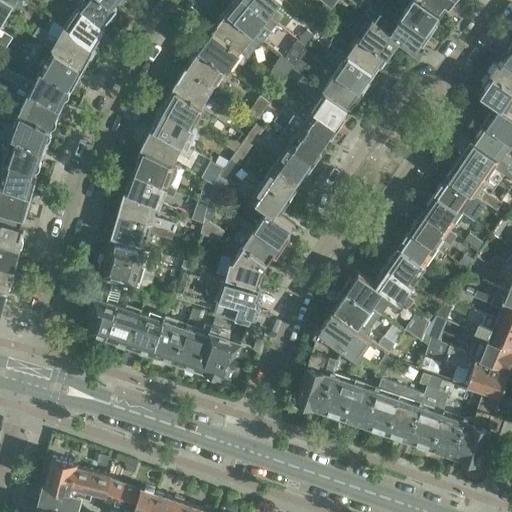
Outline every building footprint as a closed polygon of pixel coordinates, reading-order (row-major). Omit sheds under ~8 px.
[(0,0),(0,26),(13,4),(5,0),(0,0)] [(77,0),(75,3),(105,28),(105,27),(103,25),(117,7),(113,4),(108,0),(77,0)] [(226,9),(225,10),(253,32),(262,40),(271,29),(276,23),(267,15),(249,0),(235,0),(232,1),(226,9)] [(249,0),(267,15),(276,22),(282,15),(273,7),(279,0),(249,0)] [(347,0),(338,0),(328,14),(335,19),(345,6),(344,5),(348,0),(347,0)] [(406,0),(409,2),(402,12),(430,32),(437,22),(434,19),(439,12),(423,0),(406,0)] [(423,0),(439,12),(444,5),(448,8),(454,0),(423,0)] [(64,25),(63,25),(93,47),(94,47),(93,46),(105,28),(75,3),(75,4),(77,6),(64,25)] [(371,3),(365,12),(372,16),(374,18),(390,29),(396,34),(414,47),(419,40),(422,43),(430,32),(402,12),(396,20),(380,9),(371,3)] [(323,5),(315,17),(321,21),(330,9),(323,5)] [(219,21),(213,29),(240,49),(249,56),(262,40),(253,32),(225,10),(220,17),(219,21)] [(359,19),(352,30),(359,35),(387,54),(395,43),(391,41),(396,34),(390,29),(374,18),(372,16),(365,12),(365,11),(359,19)] [(93,47),(63,25),(56,38),(38,26),(33,34),(44,41),(51,47),(82,67),(93,47)] [(200,48),(227,68),(240,49),(213,29),(208,37),(204,38),(201,42),(201,46),(200,48)] [(313,34),(306,29),(298,39),(305,44),(313,34)] [(4,31),(0,38),(0,41),(6,45),(12,36),(4,31)] [(333,42),(347,52),(372,69),(377,62),(380,64),(387,54),(359,35),(352,46),(337,36),(333,42)] [(305,46),(296,39),(284,57),(293,63),(305,46)] [(51,47),(44,41),(32,64),(38,68),(70,86),(71,87),(82,67),(51,47)] [(342,59),(334,71),(363,90),(370,79),(367,76),(372,69),(347,52),(331,41),(326,48),(342,59)] [(191,57),(185,66),(212,86),(214,87),(227,68),(200,48),(194,56),(191,57)] [(293,65),(292,66),(300,72),(311,55),(303,50),(293,65)] [(280,55),(268,71),(272,74),(282,80),(292,66),(293,65),(284,57),(280,55)] [(497,62),(490,72),(511,86),(511,62),(505,57),(500,64),(497,62)] [(3,66),(0,72),(0,73),(1,74),(14,82),(60,107),(66,96),(68,95),(70,91),(69,89),(70,86),(38,68),(32,82),(27,79),(3,66)] [(174,86),(173,86),(211,113),(225,122),(230,115),(218,105),(206,96),(212,86),(185,66),(173,86),(174,86)] [(334,71),(323,88),(347,105),(353,98),(356,100),(363,90),(334,71)] [(486,85),(481,92),(511,113),(511,103),(510,102),(511,99),(511,86),(490,72),(482,82),(486,85)] [(302,74),(295,83),(299,86),(311,95),(306,103),(339,125),(346,114),(343,112),(347,105),(323,88),(305,76),(302,74)] [(269,99),(282,82),(272,75),(260,93),(269,99)] [(14,82),(9,91),(18,95),(25,98),(18,113),(51,128),(52,125),(54,124),(56,120),(55,117),(60,107),(14,82)] [(161,106),(192,126),(201,132),(211,113),(173,86),(163,105),(162,105),(161,106)] [(256,119),(269,100),(260,93),(247,113),(256,119)] [(284,104),(279,111),(323,141),(328,134),(332,136),(339,125),(310,105),(306,103),(305,105),(303,103),(297,112),(284,104)] [(511,113),(496,103),(483,122),(510,141),(511,137),(511,113)] [(161,106),(150,127),(182,145),(192,126),(161,106)] [(278,136),(287,142),(288,143),(314,161),(321,150),(318,148),(323,141),(279,111),(273,120),(284,128),(278,136)] [(1,122),(0,123),(0,130),(8,134),(43,149),(47,139),(50,137),(51,133),(50,130),(51,128),(18,113),(12,127),(1,122)] [(255,122),(243,139),(251,145),(263,128),(255,122)] [(480,133),(474,141),(511,167),(511,156),(503,150),(510,141),(483,122),(477,131),(480,133)] [(142,148),(174,165),(175,162),(173,162),(178,153),(188,158),(192,150),(182,145),(150,127),(140,147),(142,148)] [(43,149),(8,134),(0,155),(0,157),(3,159),(37,172),(37,171),(36,170),(36,168),(39,167),(40,163),(39,161),(43,149)] [(224,142),(235,150),(239,144),(228,136),(224,142)] [(235,150),(230,157),(239,163),(251,145),(243,139),(239,144),(235,150)] [(467,145),(460,155),(487,175),(493,165),(511,178),(511,167),(474,141),(470,147),(467,145)] [(287,142),(275,160),(298,177),(303,169),(307,172),(314,161),(288,143),(287,142)] [(138,158),(134,170),(166,185),(174,189),(182,169),(142,148),(142,149),(141,149),(138,152),(137,155),(137,158),(138,158)] [(228,159),(219,154),(214,162),(223,166),(228,159)] [(456,168),(450,176),(474,193),(496,208),(502,201),(479,186),(487,175),(460,155),(452,166),(456,168)] [(239,163),(230,157),(223,168),(218,175),(226,181),(239,163)] [(0,170),(0,184),(31,193),(37,172),(3,159),(0,170)] [(269,169),(262,178),(289,197),(297,186),(293,184),(298,177),(275,160),(269,169)] [(211,161),(202,178),(203,179),(212,184),(218,175),(223,168),(211,161)] [(124,189),(124,190),(157,204),(158,203),(159,203),(160,201),(163,202),(166,194),(171,196),(174,189),(166,185),(134,170),(130,180),(130,179),(127,181),(126,185),(126,188),(127,188),(127,190),(124,189)] [(442,181),(434,192),(462,211),(474,193),(450,176),(445,183),(442,181)] [(236,187),(250,197),(266,208),(273,212),(274,212),(279,204),(282,207),(289,197),(262,178),(255,188),(242,178),(236,187)] [(198,200),(207,204),(212,184),(203,179),(198,200)] [(0,209),(23,215),(25,215),(31,193),(0,184),(0,209)] [(124,190),(117,212),(151,224),(173,232),(175,222),(154,216),(157,204),(124,190)] [(431,204),(426,211),(450,229),(462,211),(434,192),(427,202),(431,204)] [(207,204),(203,217),(208,220),(219,202),(209,195),(207,204)] [(198,200),(191,218),(202,223),(203,217),(207,204),(198,200)] [(291,223),(274,212),(273,212),(266,208),(260,217),(254,226),(282,244),(289,233),(286,231),(291,223)] [(0,221),(19,227),(23,215),(0,209),(0,221)] [(417,216),(410,227),(437,247),(443,238),(449,242),(456,233),(450,229),(426,211),(421,218),(417,216)] [(117,212),(111,234),(116,236),(146,244),(149,234),(171,239),(173,232),(151,224),(117,212)] [(202,223),(200,231),(216,240),(223,230),(208,220),(203,217),(202,223)] [(509,220),(504,217),(494,232),(500,235),(509,220)] [(0,244),(17,249),(17,248),(20,246),(22,240),(20,237),(23,228),(19,227),(0,221),(0,244)] [(239,229),(234,237),(242,243),(268,259),(272,253),(275,254),(282,244),(254,226),(248,236),(239,229)] [(406,239),(401,247),(426,264),(437,247),(410,227),(403,237),(406,239)] [(469,232),(465,238),(479,248),(484,242),(469,232)] [(115,240),(110,238),(106,254),(102,255),(99,264),(102,267),(100,273),(109,275),(109,277),(144,287),(148,284),(154,266),(151,261),(143,258),(146,247),(116,238),(115,240)] [(229,259),(225,275),(257,282),(258,281),(261,282),(265,269),(262,267),(267,260),(267,261),(268,259),(242,243),(232,259),(229,259)] [(0,244),(0,265),(11,269),(11,268),(15,267),(16,261),(14,258),(17,249),(0,244)] [(393,252),(386,262),(414,281),(426,264),(401,247),(396,254),(393,252)] [(465,251),(458,260),(459,261),(466,266),(472,257),(473,257),(465,251)] [(500,270),(499,271),(508,276),(511,277),(511,278),(511,252),(508,257),(506,262),(504,264),(500,270)] [(495,254),(489,264),(499,271),(500,270),(504,264),(506,262),(495,254)] [(381,275),(377,281),(376,283),(399,299),(401,300),(409,306),(414,298),(406,292),(414,281),(386,262),(378,273),(381,275)] [(0,265),(0,285),(7,288),(9,287),(11,281),(9,278),(11,269),(0,265)] [(225,278),(225,279),(183,266),(173,296),(216,307),(235,313),(250,317),(257,296),(256,295),(258,287),(249,284),(225,278)] [(350,274),(343,285),(381,312),(387,304),(394,309),(401,300),(399,299),(376,283),(377,281),(359,269),(354,276),(350,274)] [(460,275),(453,270),(447,279),(454,284),(460,275)] [(480,276),(467,271),(463,280),(477,285),(480,276)] [(99,277),(95,294),(94,297),(91,298),(92,301),(89,311),(93,312),(89,329),(107,336),(118,302),(117,302),(123,284),(112,281),(99,277)] [(481,277),(477,286),(511,300),(511,278),(507,288),(481,277)] [(339,298),(333,305),(340,310),(340,311),(369,330),(381,312),(343,285),(336,295),(339,298)] [(511,300),(477,286),(474,295),(500,306),(496,317),(511,323),(511,300)] [(447,295),(436,287),(431,293),(443,301),(447,295)] [(167,306),(169,298),(156,293),(153,301),(167,306)] [(178,300),(169,298),(166,308),(175,311),(178,300)] [(118,302),(107,336),(116,339),(117,342),(126,344),(129,343),(130,343),(141,310),(140,310),(141,307),(127,302),(126,305),(118,302)] [(451,305),(444,302),(436,314),(446,319),(451,305)] [(199,311),(192,308),(189,317),(196,320),(199,311)] [(372,338),(332,309),(320,326),(319,325),(314,333),(334,346),(335,344),(341,348),(355,357),(377,367),(386,354),(389,350),(372,338)] [(163,318),(141,310),(130,343),(139,346),(140,349),(149,352),(152,351),(163,318)] [(208,334),(197,367),(198,366),(207,369),(209,373),(217,375),(220,374),(221,374),(222,370),(229,373),(241,339),(236,338),(237,336),(219,330),(223,315),(215,312),(211,328),(208,334)] [(426,312),(423,316),(429,321),(433,316),(426,312)] [(511,323),(496,317),(483,312),(475,331),(478,332),(511,345),(511,323)] [(422,316),(410,331),(418,337),(428,343),(430,335),(422,332),(428,323),(429,321),(423,316),(422,316)] [(163,318),(152,351),(153,351),(162,354),(163,357),(172,360),(175,358),(186,326),(163,318)] [(428,323),(422,332),(430,335),(438,338),(442,328),(428,323)] [(186,326),(175,358),(185,362),(186,365),(195,368),(197,367),(208,334),(186,326)] [(475,331),(467,350),(476,354),(480,355),(507,366),(507,364),(511,363),(511,360),(511,357),(511,356),(511,353),(511,345),(478,332),(475,331)] [(383,334),(378,342),(389,350),(394,342),(389,338),(383,334)] [(302,381),(296,398),(299,399),(300,402),(307,405),(310,403),(318,406),(318,404),(330,371),(333,372),(341,348),(335,344),(334,346),(318,335),(313,350),(302,381)] [(428,343),(424,355),(456,367),(467,371),(463,381),(488,390),(501,394),(509,368),(507,367),(507,366),(480,355),(476,354),(467,350),(438,338),(430,335),(428,343)] [(381,377),(381,376),(382,376),(392,361),(393,357),(386,354),(377,367),(374,374),(381,377)] [(330,371),(318,404),(328,408),(329,412),(336,414),(339,412),(346,414),(347,418),(354,420),(358,418),(366,421),(377,387),(333,372),(330,371)] [(419,381),(427,383),(427,384),(431,374),(423,371),(419,381)] [(431,374),(427,384),(439,388),(442,378),(431,374)] [(377,387),(366,421),(373,424),(375,427),(380,429),(384,427),(391,430),(393,433),(398,435),(402,433),(410,436),(425,391),(381,376),(381,377),(377,387)] [(425,391),(410,436),(418,439),(419,443),(425,444),(428,442),(436,445),(437,449),(443,451),(446,449),(454,451),(466,418),(443,410),(449,391),(439,388),(427,384),(425,391)] [(473,420),(466,418),(454,451),(461,454),(462,455),(464,458),(471,461),(475,459),(477,460),(482,446),(483,447),(494,414),(493,413),(499,397),(487,393),(482,391),(473,420)] [(106,464),(109,454),(100,452),(98,461),(106,464)] [(45,459),(41,474),(47,475),(45,483),(60,487),(59,488),(63,489),(64,488),(70,490),(83,492),(92,494),(104,498),(106,490),(107,490),(111,476),(110,476),(111,472),(77,463),(77,460),(52,454),(50,461),(45,459)] [(107,490),(106,490),(104,498),(114,501),(113,505),(124,509),(125,505),(133,508),(131,511),(146,511),(155,490),(153,489),(154,487),(145,484),(144,486),(141,485),(140,487),(111,476),(107,490)] [(45,483),(39,504),(68,511),(77,511),(83,492),(70,490),(64,488),(63,489),(59,488),(60,487),(45,483)] [(155,490),(146,511),(179,511),(184,500),(183,499),(183,498),(175,494),(174,497),(155,490)] [(179,511),(213,511),(214,510),(212,510),(213,508),(204,505),(204,507),(185,500),(184,500),(179,511)]
